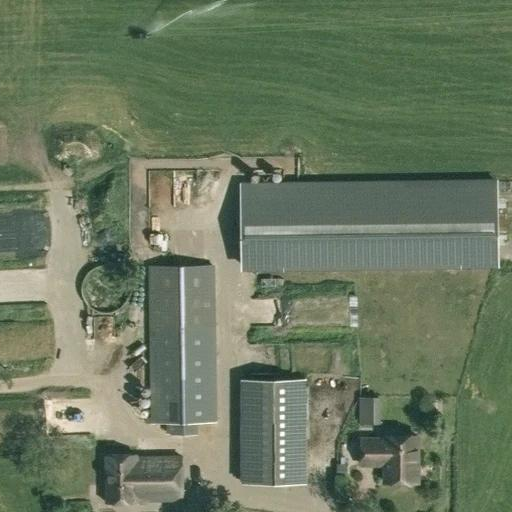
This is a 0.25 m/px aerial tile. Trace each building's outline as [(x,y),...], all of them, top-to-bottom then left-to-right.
[(496,181),(241,184),(243,266),(497,262),(496,181)] [(214,422),(214,266),(150,267),(151,422),(170,422),(170,434),(195,434),(195,422),(214,422)] [(111,339),(96,347),(106,367),(121,360),(111,339)] [(242,380),(242,483),(305,483),(305,380),(242,380)] [(370,419),(386,418),(385,391),(369,392),(370,419)] [(417,480),(417,436),(384,436),(384,438),(361,438),(361,463),(385,463),(385,480),(417,480)] [(136,458),(136,455),(105,455),(106,503),(137,502),(148,502),(148,500),(181,499),(181,457),(136,458)]
